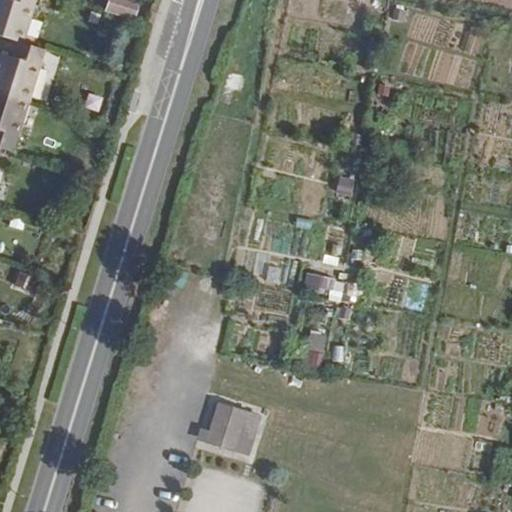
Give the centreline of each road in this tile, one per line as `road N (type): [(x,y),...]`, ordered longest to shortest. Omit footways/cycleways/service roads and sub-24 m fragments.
road 1 (tertiary): [(202,0),(44,511)]
road 2 (track): [(156,511),(239,122)]
